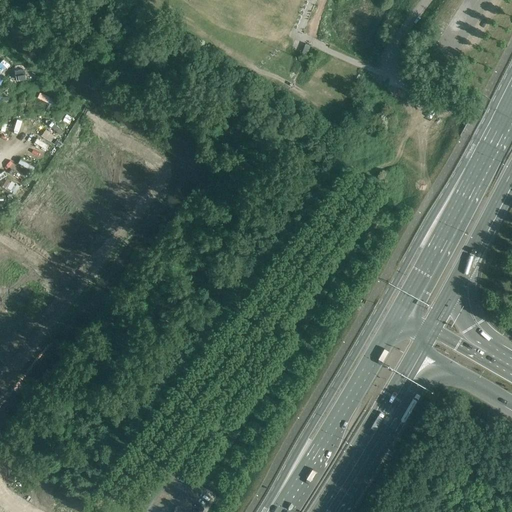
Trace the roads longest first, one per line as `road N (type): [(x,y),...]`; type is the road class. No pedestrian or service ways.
road 1 (primary): [(511,99),(398,309)]
road 2 (primary): [(398,309),(275,511)]
road 3 (primary): [(318,511),(417,346)]
road 4 (unclassified): [(467,114),(392,70),(393,44),(425,0)]
road 5 (primary): [(451,286),(511,171)]
